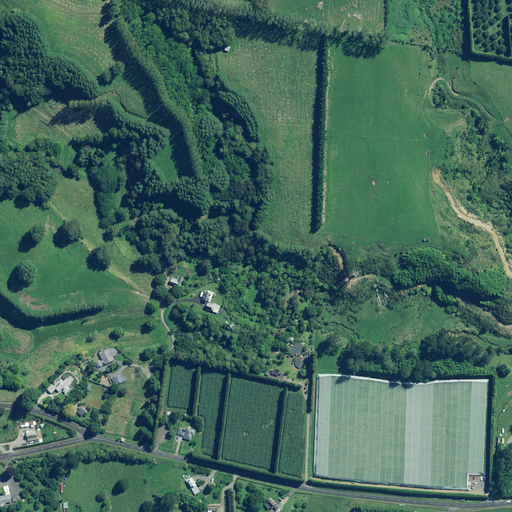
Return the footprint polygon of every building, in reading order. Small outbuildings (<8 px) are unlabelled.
[(183,278),(178,276),(176,279),(172,277),(170,284),(180,288),(183,278)] [(209,291),(209,293),(206,292),(203,300),(211,302),(214,293),(209,291)] [(213,304),(213,306),(208,304),(206,310),(217,313),(218,308),(219,306),(213,304)] [(305,347),(300,341),(297,344),(296,343),(288,350),(294,357),(301,350),(305,347)] [(119,355),(118,354),(115,347),(111,349),(110,348),(99,353),(102,360),(96,363),(98,368),(115,360),(114,358),(114,357),(115,356),(118,355),(119,355)] [(126,378),(125,378),(123,374),(112,378),(114,382),(115,382),(115,383),(116,385),(117,384),(127,380),(126,378)] [(72,382),(74,380),(71,376),(68,379),(68,378),(64,381),(62,379),(57,383),(56,382),(48,388),(52,393),(57,389),(60,392),(63,390),(66,394),(71,389),(69,386),(73,384),(72,382)] [(82,416),(87,411),(83,407),(78,411),(78,412),(82,416)] [(187,430),(186,429),(180,428),(178,434),(185,436),(184,438),(191,440),(193,436),(194,436),(196,430),(188,428),(188,429),(187,430)] [(37,439),(35,429),(32,430),(32,431),(26,432),(28,441),(37,439)] [(200,491),(192,477),(186,480),(195,495),(200,491)] [(5,504),(12,502),(8,486),(4,487),(5,492),(4,492),(4,494),(3,494),(4,495),(0,496),(0,505),(0,507),(5,506),(5,505),(4,504),(5,504)] [(279,506),(271,497),(263,505),(265,507),(266,506),(269,509),(271,507),(273,508),(274,506),(276,509),(279,506)]
